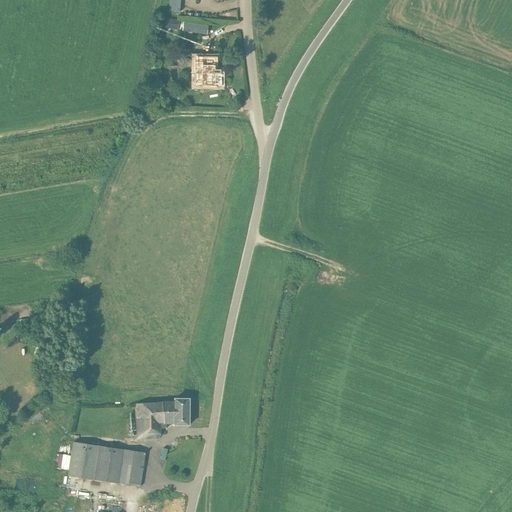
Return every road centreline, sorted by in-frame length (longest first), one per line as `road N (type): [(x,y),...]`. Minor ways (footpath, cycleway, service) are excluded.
road 1 (unclassified): [(192,511),(266,153)]
road 2 (unclassified): [(266,153),(301,66),(344,0)]
road 3 (unclassified): [(266,153),(248,0)]
